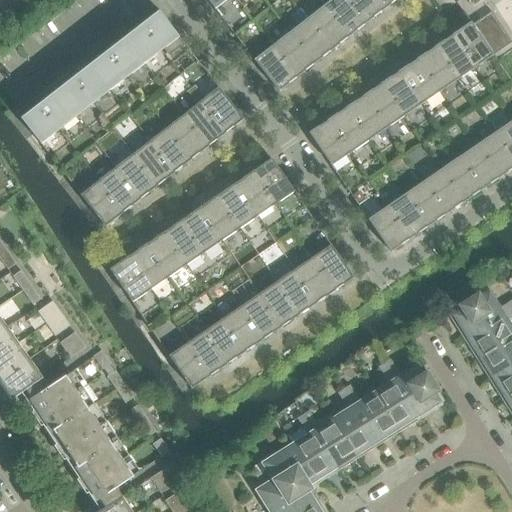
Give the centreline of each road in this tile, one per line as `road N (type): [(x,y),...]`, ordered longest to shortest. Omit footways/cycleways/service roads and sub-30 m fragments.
road 1 (residential): [(179,0),(380,273),(511,185)]
road 2 (residential): [(390,511),(392,492),(489,434)]
